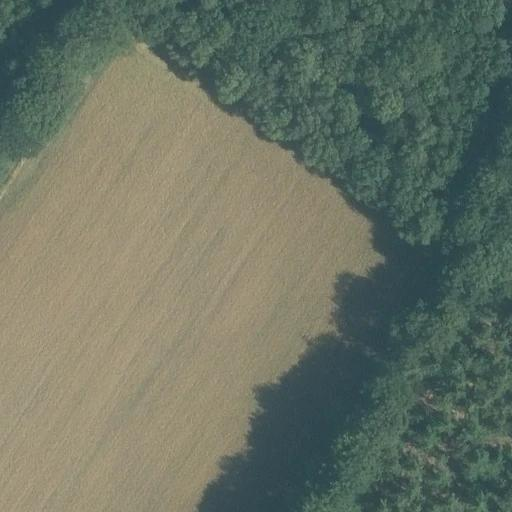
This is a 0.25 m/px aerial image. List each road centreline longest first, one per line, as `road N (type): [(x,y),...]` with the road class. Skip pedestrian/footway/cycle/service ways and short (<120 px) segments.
road 1 (track): [(511,212),(309,511)]
road 2 (track): [(511,195),(266,0)]
road 3 (track): [(0,184),(112,0)]
